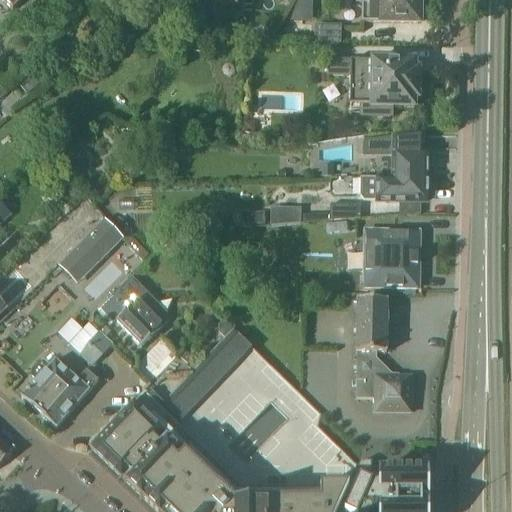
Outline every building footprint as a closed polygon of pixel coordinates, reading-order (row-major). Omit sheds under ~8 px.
[(0,0),(0,1),(12,13),(23,0),(0,0)] [(298,0),(290,23),(305,23),(305,0),(298,0)] [(353,0),(354,6),(361,6),(361,24),(418,25),(417,0),(353,0)] [(184,26),(184,12),(164,12),(164,26),(184,26)] [(314,46),(338,47),(338,27),(315,27),(314,46)] [(338,62),(338,47),(314,46),(314,63),(327,63),(326,79),(350,79),(350,106),(359,106),(359,120),(391,121),(391,110),(413,110),(413,101),(417,101),(417,72),(414,72),(414,64),(338,62)] [(25,96),(44,81),(36,71),(17,87),(25,96)] [(392,180),(427,181),(427,160),(426,158),(426,156),(420,155),(421,138),(422,138),(422,137),(417,137),(364,144),(363,157),(392,157),(392,180)] [(330,168),(321,168),(321,179),(330,179),(330,168)] [(286,182),(286,172),(276,172),(275,181),(286,182)] [(398,204),(398,216),(419,217),(420,204),(425,204),(425,201),(427,199),(427,181),(392,180),(358,180),(358,198),(362,203),(376,203),(398,204)] [(313,217),(313,225),(329,223),(329,224),(359,222),(359,217),(360,207),(329,206),(329,217),(313,217)] [(118,220),(112,226),(120,234),(126,228),(118,220)] [(104,225),(60,269),(68,277),(71,280),(81,270),(85,274),(88,276),(122,242),(104,225)] [(363,290),(416,291),(417,236),(365,235),(363,290)] [(123,241),(122,243),(143,264),(149,258),(132,241),(123,241)] [(150,306),(137,292),(139,289),(139,288),(132,280),(131,279),(110,299),(97,313),(110,327),(115,322),(141,349),(167,323),(164,320),(166,316),(154,304),(150,306)] [(0,315),(5,311),(0,306),(9,298),(0,288),(0,315)] [(355,354),(376,355),(386,355),(386,303),(356,302),(355,354)] [(223,322),(218,328),(218,335),(223,340),(233,331),(223,322)] [(337,511),(349,489),(348,489),(357,468),(317,429),(320,417),(250,350),(232,333),(223,342),(215,351),(206,360),(197,369),(192,375),(163,379),(146,398),(144,396),(90,453),(120,482),(123,485),(140,502),(142,503),(151,511),(337,511)] [(111,347),(108,344),(100,337),(79,358),(91,369),(102,357),(104,358),(112,348),(111,347)] [(184,353),(179,359),(187,366),(192,360),(184,353)] [(375,369),(376,355),(355,354),(355,389),(355,401),(374,402),(374,415),(410,415),(410,379),(386,380),(375,369)] [(77,383),(54,362),(48,369),(43,364),(39,365),(30,375),(31,379),(36,383),(20,401),(55,432),(56,433),(57,431),(56,431),(97,384),(85,373),(77,383)] [(0,466),(10,456),(0,446),(0,466)] [(427,511),(428,472),(377,472),(377,474),(370,474),(370,466),(371,466),(371,464),(359,464),(359,465),(349,489),(338,511),(427,511)]
